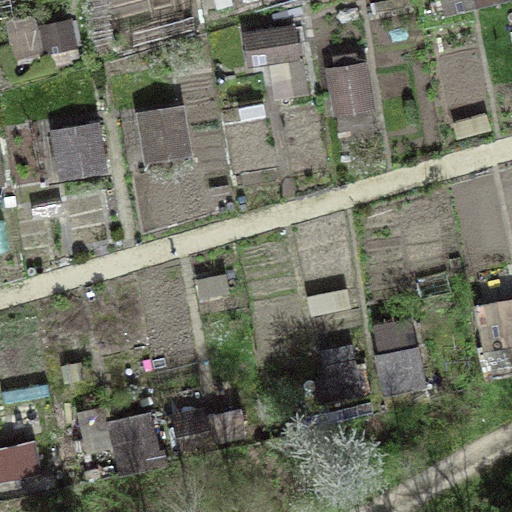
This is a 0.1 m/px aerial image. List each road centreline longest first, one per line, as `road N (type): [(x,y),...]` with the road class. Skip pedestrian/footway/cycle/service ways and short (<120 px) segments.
road 1 (track): [(511,147),(0,300)]
road 2 (track): [(378,511),(511,433)]
